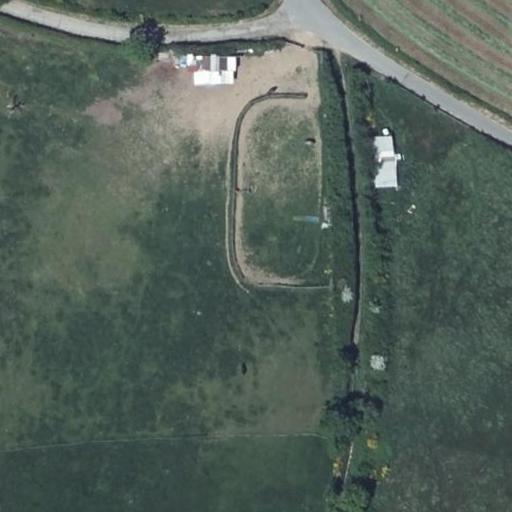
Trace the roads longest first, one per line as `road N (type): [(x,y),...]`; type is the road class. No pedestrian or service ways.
road 1 (unclassified): [(0,0),(91,31),(145,37),(252,32),(323,13)]
road 2 (unclassified): [(511,136),(395,72),(323,13)]
